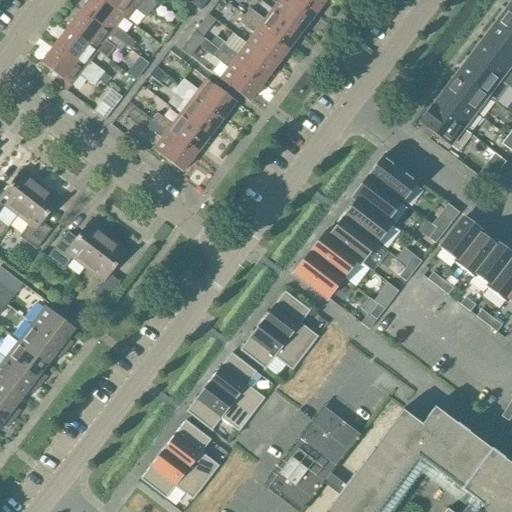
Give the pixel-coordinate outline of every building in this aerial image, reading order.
[(89,0),(81,11),(80,12),(125,46),(130,50),(136,43),(130,39),(116,27),(124,17),(102,0),(89,0)] [(146,18),(152,11),(137,0),(102,0),(124,17),(128,20),(136,10),(146,18)] [(137,0),(152,11),(157,5),(150,0),(137,0)] [(302,33),(315,16),(294,0),(279,0),(272,10),(302,33)] [(294,0),(315,16),(327,0),(294,0)] [(302,33),(272,10),(265,20),(250,9),(245,16),(289,50),(302,33)] [(511,13),(506,9),(494,26),(511,39),(511,13)] [(80,12),(68,28),(82,39),(98,51),(107,58),(114,48),(120,52),(125,46),(80,12)] [(208,16),(195,33),(202,39),(216,22),(208,16)] [(277,66),(289,50),(245,16),(239,23),(254,34),(246,44),(277,66)] [(511,65),(511,64),(511,39),(494,26),(482,42),(511,65)] [(90,62),(97,52),(98,51),(82,39),(68,28),(55,46),(68,56),(99,80),(104,73),(90,62)] [(215,36),(209,43),(219,50),(263,84),(277,66),(246,44),(238,55),(215,36)] [(482,42),(469,58),(508,87),(511,90),(511,64),(511,65),(482,42)] [(94,87),(99,80),(68,56),(55,46),(41,64),(71,87),(79,75),(94,87)] [(249,102),(263,84),(219,50),(213,57),(220,63),(212,74),(249,102)] [(495,103),(508,87),(469,58),(457,74),(495,103)] [(142,73),(141,72),(133,66),(126,74),(135,80),(136,81),(142,73)] [(495,104),(495,103),(457,74),(444,90),(475,113),(487,98),(495,104)] [(178,87),(222,121),(236,103),(207,80),(198,91),(183,79),(178,87)] [(209,138),(222,121),(178,87),(173,93),(183,101),(176,111),(180,114),(180,115),(209,138)] [(444,90),(433,106),(463,129),(475,113),(444,90)] [(432,107),(419,124),(440,139),(438,142),(448,149),(450,147),(458,153),(470,136),(471,135),(463,129),(433,106),(432,107)] [(209,138),(180,115),(172,125),(157,114),(152,121),(196,155),(209,138)] [(183,173),(196,155),(152,121),(147,128),(161,139),(153,150),(183,173)] [(511,152),(511,141),(506,138),(501,145),(511,152)] [(500,169),(505,163),(494,154),(489,161),(500,169)] [(402,203),(417,183),(383,157),(367,177),(402,203)] [(16,216),(40,185),(21,171),(3,194),(0,191),(0,212),(4,207),(16,216)] [(388,221),(402,203),(367,177),(352,196),(392,226),(392,225),(388,221)] [(40,185),(16,216),(29,226),(20,238),(36,250),(51,230),(42,223),(60,200),(40,185)] [(377,245),(392,226),(352,196),(352,197),(354,198),(356,200),(342,218),(377,245)] [(362,264),(377,245),(342,218),(328,236),(326,234),(324,233),(323,234),(362,264)] [(455,264),(480,231),(463,218),(440,249),(456,261),(454,264),(455,264)] [(443,219),(436,229),(443,234),(450,224),(443,219)] [(61,240),(47,258),(56,265),(63,271),(72,259),(85,268),(108,237),(89,222),(76,239),(70,248),(61,240)] [(435,244),(443,234),(436,229),(434,232),(428,239),(435,244)] [(479,234),(481,232),(480,231),(455,264),(471,277),(496,243),(495,243),(494,245),(479,234)] [(361,265),(362,264),(323,234),(309,253),(343,280),(357,262),(361,265)] [(108,237),(85,268),(103,282),(94,294),(104,302),(119,282),(110,275),(128,252),(108,237)] [(488,289),(511,257),(511,255),(496,243),(471,277),(472,278),(474,275),(488,286),(486,288),(488,289)] [(328,299),(343,280),(309,253),(293,273),(297,276),(306,283),(313,288),(328,299)] [(414,257),(406,267),(413,272),(421,262),(414,257)] [(511,259),(511,258),(511,257),(488,289),(504,302),(511,290),(511,259)] [(0,267),(0,285),(14,296),(22,285),(0,267)] [(406,267),(399,277),(406,282),(413,272),(406,267)] [(432,274),(427,280),(437,288),(442,281),(432,274)] [(442,281),(437,288),(447,296),(452,288),(443,281),(442,281)] [(387,284),(373,302),(377,305),(384,310),(392,300),(398,292),(387,284)] [(0,301),(6,307),(14,296),(0,285),(0,301)] [(300,324),(310,312),(284,292),(262,321),(304,355),(318,338),(300,324)] [(465,298),(459,305),(469,313),(475,306),(465,298)] [(377,305),(369,315),(376,320),(380,316),(384,310),(377,305)] [(45,309),(32,325),(67,351),(72,344),(67,341),(75,331),(45,309)] [(481,310),(476,318),(486,325),(491,318),(481,310)] [(367,315),(360,324),(369,330),(376,320),(369,315),(368,315),(367,315)] [(491,318),(486,325),(495,333),(501,325),(492,319),(491,318)] [(292,372),(304,355),(262,321),(239,351),(265,370),(274,358),(292,372)] [(59,362),(67,351),(32,325),(19,343),(49,365),(54,358),(59,362)] [(19,343),(6,361),(40,387),(46,379),(41,375),(49,365),(19,343)] [(247,386),(256,373),(231,354),(208,383),(251,416),(264,399),(247,386)] [(34,396),(40,387),(6,361),(0,368),(0,383),(5,387),(22,400),(28,392),(34,396)] [(15,409),(22,400),(5,387),(0,383),(0,411),(14,422),(20,413),(15,409)] [(238,433),(251,416),(208,383),(186,413),(211,432),(220,420),(238,433)] [(508,406),(501,417),(502,417),(508,421),(511,415),(511,408),(508,406)] [(511,511),(511,465),(434,407),(434,408),(421,425),(402,410),(325,511),(393,511),(405,497),(395,489),(417,459),(480,506),(476,511),(447,511),(446,510),(444,511),(511,511)] [(301,511),(323,484),(340,496),(346,487),(330,475),(360,437),(331,415),(322,408),(292,447),(261,488),(270,495),(291,511),(301,511)] [(8,430),(14,422),(0,411),(0,430),(3,426),(8,430)] [(201,453),(210,441),(185,421),(163,451),(206,484),(219,467),(201,453)] [(193,501),(206,484),(163,451),(140,480),(165,500),(175,487),(193,501)]
